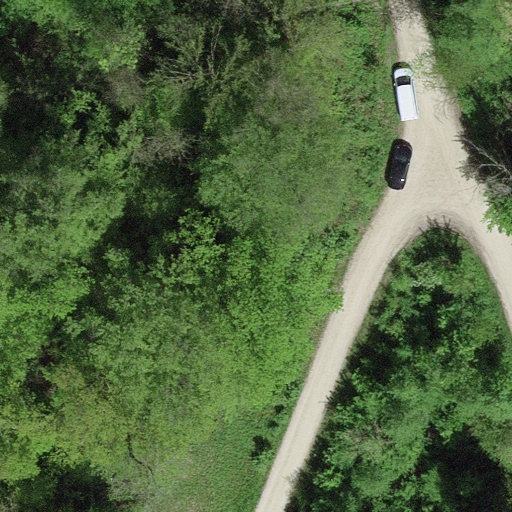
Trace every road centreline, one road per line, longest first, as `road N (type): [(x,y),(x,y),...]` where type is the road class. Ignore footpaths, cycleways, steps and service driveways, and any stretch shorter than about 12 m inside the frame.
road 1 (track): [(263,511),(436,82)]
road 2 (track): [(511,286),(412,0)]
